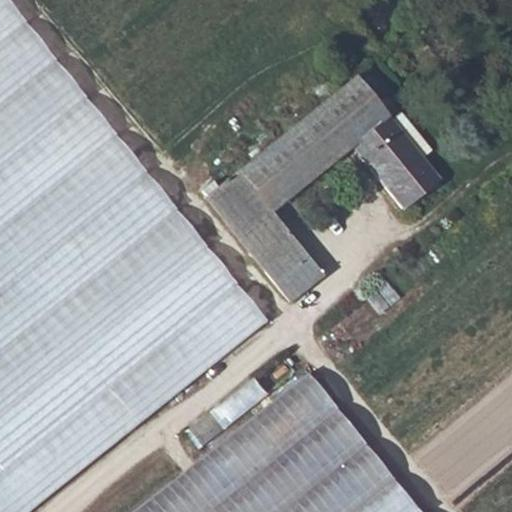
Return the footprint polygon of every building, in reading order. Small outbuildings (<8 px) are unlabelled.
[(0,0),(0,511),(29,511),(266,320),(4,0),(0,0)] [(268,272),(302,245),(273,208),(354,142),(387,114),(356,75),(208,195),(268,272)] [(387,114),(354,142),(409,208),(443,180),(387,114)] [(326,275),(302,245),(268,272),(291,301),(326,275)] [(127,511),(417,511),(304,372),(127,511)] [(209,410),(221,425),(257,398),(245,382),(209,410)] [(196,444),(221,425),(209,410),(184,429),(196,444)]
